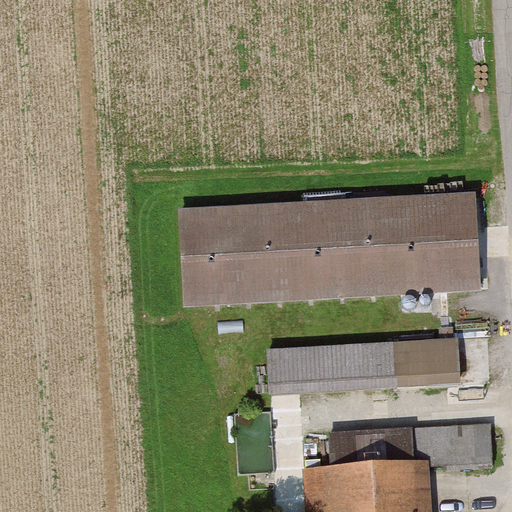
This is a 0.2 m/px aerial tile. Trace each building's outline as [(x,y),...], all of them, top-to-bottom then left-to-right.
[(478,200),(180,215),(185,309),(483,293),(478,200)] [(429,302),(426,301),(424,302),(422,305),(421,308),(423,310),(425,312),(428,311),(431,310),(432,307),(431,304),(429,302)] [(414,303),(410,302),(406,304),(404,307),(403,311),(405,315),(409,317),(413,317),(417,314),(418,310),(417,306),(414,303)] [(460,338),(267,350),(270,397),(462,385),(460,338)] [(272,415),(236,417),(239,476),(247,476),(255,476),(276,475),(272,415)] [(488,430),(331,438),(333,472),(415,468),(489,465),(488,430)] [(333,472),(307,474),(309,511),(416,511),(415,468),(333,472)]
